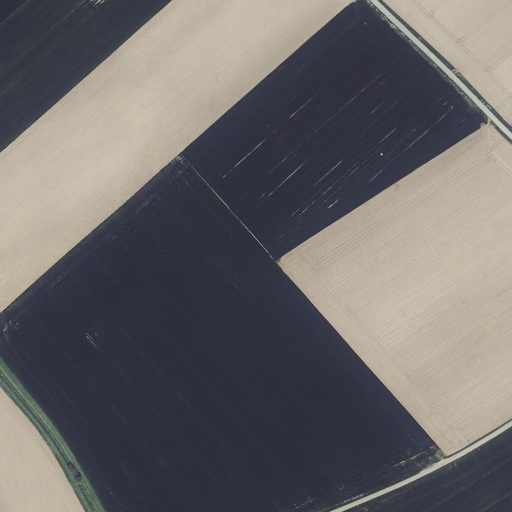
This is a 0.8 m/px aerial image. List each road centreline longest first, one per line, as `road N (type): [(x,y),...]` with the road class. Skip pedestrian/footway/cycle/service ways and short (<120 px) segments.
road 1 (unclassified): [(511,423),(334,511)]
road 2 (unclassified): [(373,0),(511,136)]
